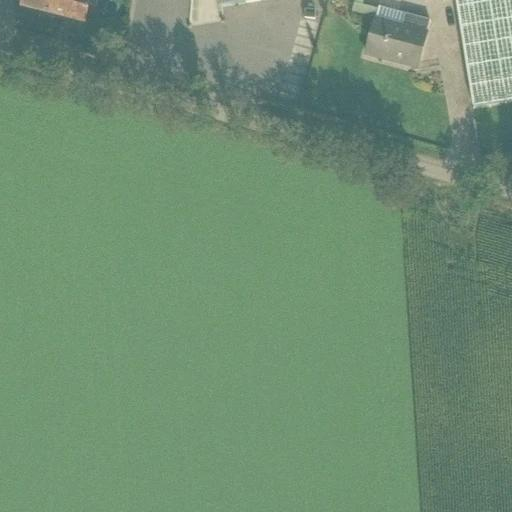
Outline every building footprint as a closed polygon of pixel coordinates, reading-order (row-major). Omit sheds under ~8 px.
[(23,0),(22,6),(22,7),(84,23),(84,22),(88,5),(94,6),(95,0),(23,0)] [(272,0),(218,0),(220,8),(272,0)] [(511,0),(455,0),(473,110),(511,103),(511,0)] [(366,56),(417,70),(422,50),(430,22),(405,15),(379,8),(375,21),(366,56)] [(304,10),(303,19),(314,20),(315,11),(304,10)]
